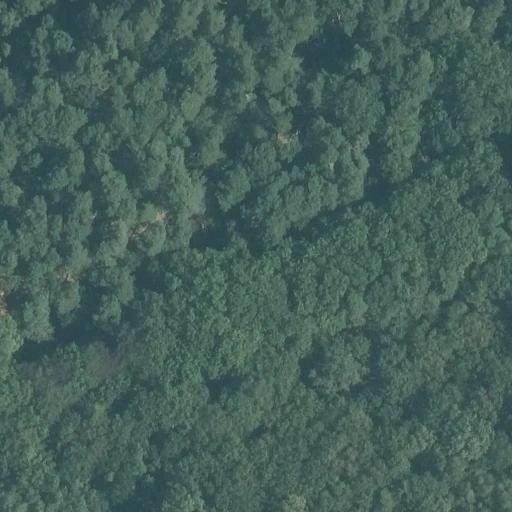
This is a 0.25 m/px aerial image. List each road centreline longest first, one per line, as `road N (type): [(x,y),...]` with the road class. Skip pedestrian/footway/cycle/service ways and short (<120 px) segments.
road 1 (tertiary): [(511,160),(0,385)]
road 2 (track): [(158,511),(181,437),(183,305)]
